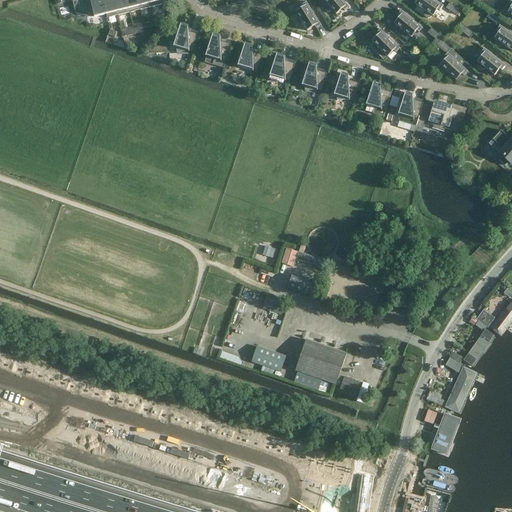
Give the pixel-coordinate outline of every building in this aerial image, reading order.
[(88,18),(106,15),(102,0),(74,0),(71,1),(72,1),(75,14),(88,18)] [(118,12),(114,0),(102,0),(106,15),(118,12)] [(129,10),(126,0),(114,0),(118,12),(129,10)] [(126,0),(129,10),(140,7),(138,0),(126,0)] [(149,0),(151,5),(161,2),(163,9),(171,6),(168,0),(149,0)] [(321,0),(321,1),(321,2),(320,3),(321,3),(321,4),(321,5),(322,6),(323,6),(324,7),(325,7),(326,7),(327,7),(327,6),(328,5),(336,15),(343,9),(345,11),(349,7),(342,0),(321,0)] [(431,17),(432,16),(433,17),(438,9),(440,11),(443,6),(433,0),(417,0),(414,4),(425,11),(424,12),(424,13),(424,14),(424,15),(424,16),(425,17),(426,18),(427,18),(428,19),(429,18),(430,18),(431,17)] [(511,0),(507,0),(502,10),(508,13),(507,14),(508,15),(508,16),(507,17),(507,18),(508,18),(508,19),(508,20),(509,21),(510,21),(511,22),(511,21),(511,0)] [(296,12),(296,13),(296,14),(295,15),(294,15),(294,16),(294,17),(294,18),(294,19),(294,20),(295,20),(296,21),(297,22),(298,22),(299,22),(300,21),(301,21),(307,31),(315,26),(316,29),(321,26),(306,2),(302,5),(303,8),(296,12)] [(449,2),(446,7),(456,14),(460,9),(449,2)] [(394,24),(404,32),(403,32),(403,33),(402,33),(402,34),(402,35),(402,36),(402,37),(403,37),(403,38),(404,38),(404,39),(405,39),(406,39),(407,39),(408,39),(409,39),(409,38),(410,37),(411,38),(417,31),(419,33),(422,28),(401,11),(397,16),(399,17),(394,24)] [(490,12),(486,17),(497,24),(500,19),(490,12)] [(461,23),(457,28),(470,38),(474,33),(461,23)] [(193,53),(199,35),(188,31),(188,27),(180,25),(178,31),(176,31),(176,40),(173,47),(176,48),(177,51),(188,52),(193,53)] [(502,46),(502,45),(511,51),(511,34),(500,26),(497,31),(499,32),(494,39),(495,40),(495,41),(494,41),(494,42),(494,43),(494,44),(494,45),(495,45),(495,46),(496,47),(497,47),(498,47),(499,47),(500,47),(501,47),(501,46),(502,46)] [(437,44),(442,40),(443,38),(431,28),(427,33),(435,39),(431,44),(434,46),(437,44)] [(372,42),(373,43),(369,46),(383,60),(387,56),(388,57),(394,51),(396,53),(400,49),(380,30),(376,34),(378,36),(372,42)] [(206,57),(204,62),(212,65),(224,68),(231,44),(220,41),(220,37),(212,34),(210,41),(208,41),(208,49),(206,57)] [(451,49),(442,40),(437,44),(447,53),(451,49)] [(240,51),(240,59),(238,67),(258,73),(263,54),(253,51),(252,47),(244,44),(243,51),(240,51)] [(477,62),(478,63),(477,64),(477,65),(477,66),(477,67),(477,68),(478,69),(478,70),(479,70),(480,70),(481,71),(482,70),(483,70),(484,69),(485,68),(494,76),(500,69),(502,71),(505,66),(481,47),(475,55),(479,59),(477,62)] [(408,48),(403,53),(415,65),(419,60),(408,48)] [(440,66),(441,67),(440,67),(439,68),(439,69),(439,70),(439,71),(439,72),(440,72),(440,73),(441,74),(442,74),(443,74),(444,74),(445,74),(446,74),(446,73),(447,72),(456,81),(462,75),(464,76),(468,72),(448,53),(444,58),(446,59),(440,66)] [(274,60),(272,61),(272,69),(269,76),(290,82),(295,64),(285,61),(284,56),(276,54),(274,60)] [(317,91),(322,92),(327,74),(317,71),(316,66),(309,64),(307,70),(304,70),(304,79),(302,86),(305,87),(305,91),(317,91)] [(336,88),(334,96),(337,97),(337,100),(349,100),(354,102),(359,83),(349,80),(349,76),(341,74),(339,80),(336,80),(336,88)] [(371,90),(368,90),(368,98),(366,106),(374,108),(373,114),(384,117),(392,93),(381,90),(381,86),(373,83),(371,90)] [(400,108),(398,116),(399,121),(416,127),(424,103),(413,100),(413,95),(405,93),(403,100),(400,100),(400,108)] [(459,134),(465,113),(451,109),(452,107),(435,102),(432,112),(431,112),(428,124),(459,134)] [(390,107),(385,122),(391,124),(396,109),(390,107)] [(501,130),(492,140),(503,150),(499,154),(502,157),(499,160),(505,166),(509,162),(511,165),(511,164),(511,139),(511,140),(501,130)] [(266,246),(263,255),(269,257),(272,248),(266,246)] [(286,247),(282,262),(294,265),(296,260),(326,267),(328,259),(286,247)] [(292,276),(288,288),(308,295),(312,283),(292,276)] [(267,296),(262,308),(281,315),(286,303),(267,296)] [(511,302),(492,328),(502,336),(511,322),(511,302)] [(477,320),(486,327),(488,328),(495,318),(484,310),(477,320)] [(473,317),(469,322),(475,325),(478,321),(473,317)] [(471,353),(464,362),(471,367),(493,336),(486,331),(475,347),(471,344),(467,350),(471,353)] [(310,340),(299,371),(339,385),(344,387),(343,390),(358,395),(363,383),(348,378),(347,379),(342,377),(350,354),(310,340)] [(257,346),(251,362),(280,372),(286,356),(257,346)] [(450,357),(461,364),(465,357),(454,350),(453,352),(450,357)] [(463,365),(461,364),(450,357),(445,365),(459,373),(463,365)] [(464,368),(447,407),(459,412),(476,374),(464,368)] [(430,390),(426,400),(445,407),(447,402),(441,399),(442,395),(430,390)] [(436,419),(440,409),(432,406),(429,416),(436,419)] [(445,415),(434,445),(442,447),(452,418),(445,415)]
